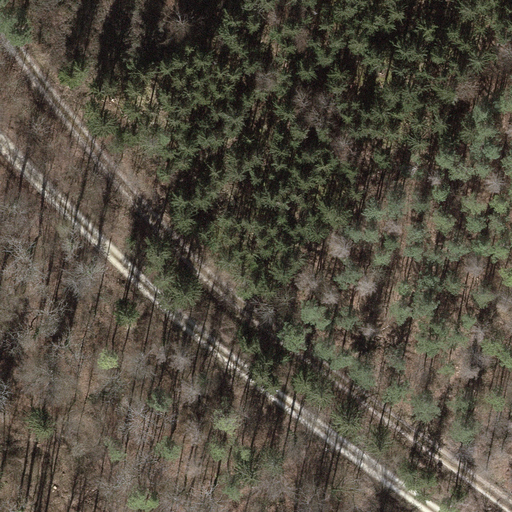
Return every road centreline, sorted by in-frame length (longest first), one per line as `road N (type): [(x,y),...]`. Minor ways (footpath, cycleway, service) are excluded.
road 1 (track): [(511,501),(258,321),(156,218),(0,4)]
road 2 (track): [(0,134),(42,188),(176,315),(436,511)]
